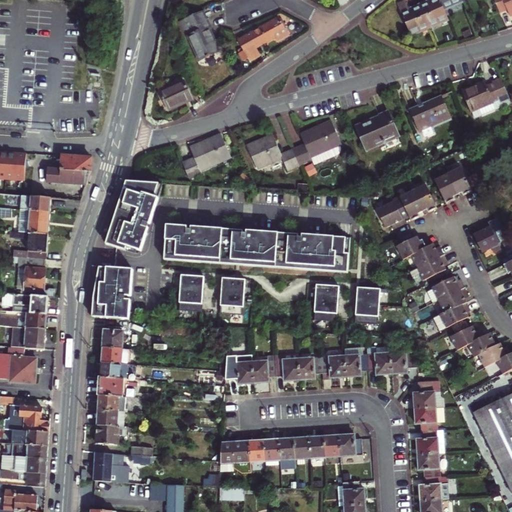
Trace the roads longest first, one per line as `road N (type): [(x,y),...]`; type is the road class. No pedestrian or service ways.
road 1 (secondary): [(119,131),(79,274),(61,511)]
road 2 (residential): [(244,113),(511,40)]
road 3 (residential): [(378,416),(349,396),(248,403),(250,424)]
road 4 (secondary): [(150,0),(119,131)]
road 5 (residential): [(244,113),(255,82),(334,25)]
road 6 (residential): [(119,131),(155,138),(244,113)]
road 7 (residential): [(250,424),(378,416)]
road 8 (residential): [(450,221),(490,304),(511,328)]
